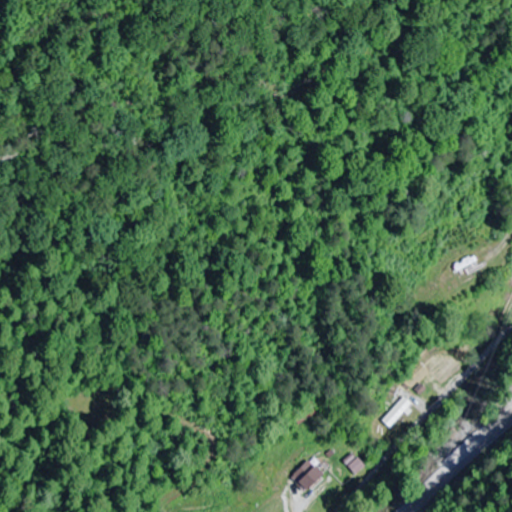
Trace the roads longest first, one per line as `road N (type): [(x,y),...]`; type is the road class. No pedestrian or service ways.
road 1 (residential): [(417,425),(511,326)]
road 2 (primary): [(413,511),(511,420)]
